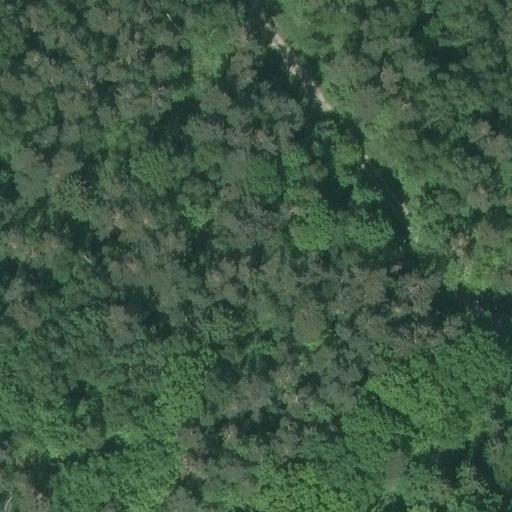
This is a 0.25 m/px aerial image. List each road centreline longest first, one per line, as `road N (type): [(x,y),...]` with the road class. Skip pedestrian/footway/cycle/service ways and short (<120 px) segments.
road 1 (track): [(240,0),(493,332)]
road 2 (track): [(511,318),(253,511)]
